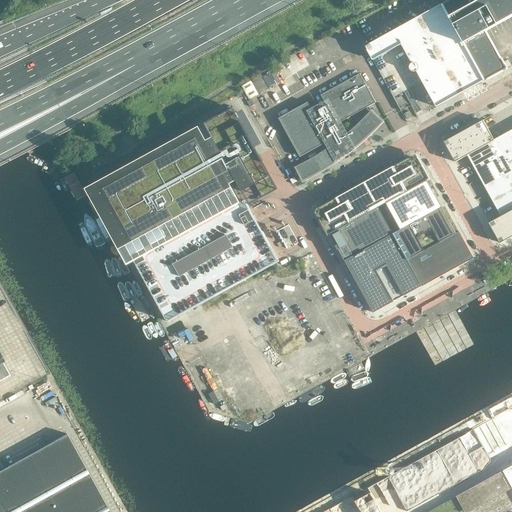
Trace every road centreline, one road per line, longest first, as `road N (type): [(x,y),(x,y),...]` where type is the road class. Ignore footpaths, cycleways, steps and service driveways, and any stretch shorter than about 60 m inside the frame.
road 1 (unclassified): [(498,263),(365,332),(297,204)]
road 2 (unknown): [(233,82),(250,115),(360,60),(406,140)]
road 3 (motorway): [(161,0),(0,81)]
road 4 (motorway): [(0,146),(62,113),(132,58)]
road 5 (unclassified): [(498,263),(420,132)]
road 6 (motorway): [(0,121),(132,58)]
road 7 (unclassified): [(420,132),(297,204)]
road 8 (motorway): [(132,58),(239,0)]
